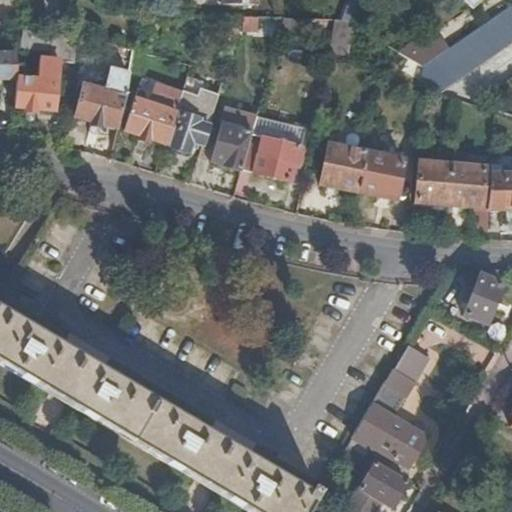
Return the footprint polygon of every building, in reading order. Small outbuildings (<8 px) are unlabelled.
[(349,0),(340,22),(353,30),(365,0),(349,0)] [(511,39),(511,3),(444,51),(418,69),(416,89),(431,94),(511,39)] [(254,19),(238,19),(236,31),(234,35),(254,35),(254,19)] [(304,20),(283,20),(279,20),(276,31),(303,32),(304,20)] [(343,55),(348,28),(337,21),(330,21),(324,53),(343,55)] [(418,69),(444,51),(429,28),(392,53),(404,61),(418,69)] [(75,37),(21,32),(20,49),(51,52),(52,62),(39,61),(37,81),(17,80),(15,108),(24,110),(24,113),(37,114),(37,111),(53,112),(57,63),(72,64),(75,37)] [(375,46),(372,54),(381,56),(383,48),(375,46)] [(0,55),(0,81),(14,81),(15,55),(0,55)] [(398,70),(409,77),(415,68),(404,61),(398,70)] [(101,126),(115,130),(124,98),(127,75),(108,72),(103,93),(81,87),(72,118),(88,122),(88,127),(100,129),(101,126)] [(511,84),(507,80),(469,105),(493,112),(511,117),(511,84)] [(147,141),(163,146),(164,142),(173,114),(179,95),(155,88),(149,106),(130,101),(121,133),(137,138),(136,141),(146,144),(147,141)] [(189,144),(199,147),(207,123),(215,96),(197,91),(196,98),(179,94),(179,95),(173,114),(178,116),(169,144),(168,149),(186,154),(189,144)] [(222,111),(217,126),(248,134),(252,119),(222,111)] [(164,142),(169,144),(178,116),(173,114),(164,142)] [(207,163),(217,126),(207,123),(199,147),(195,159),(207,163)] [(207,163),(237,170),(247,136),(248,134),(217,126),(207,163)] [(247,136),(237,170),(287,183),(295,154),(300,155),(302,145),(296,144),(296,148),(247,136)] [(317,186),(356,193),(364,153),(326,145),(317,186)] [(364,153),(356,193),(395,199),(402,160),(364,153)] [(413,204),(446,207),(449,166),(415,163),(413,204)] [(474,240),(485,241),(485,211),(485,209),(478,209),(480,169),(449,166),(446,207),(472,209),(474,240)] [(485,209),(485,211),(511,211),(511,172),(495,173),(496,166),(489,166),(485,209)] [(483,324),(498,285),(475,276),(461,315),(483,324)] [(306,511),(314,498),(0,311),(0,367),(246,511),(306,511)] [(392,370),(390,369),(350,438),(370,450),(372,448),(406,469),(424,440),(390,418),(424,362),(404,350),(392,370)] [(342,507),(350,511),(371,511),(378,502),(388,508),(404,482),(370,462),(342,507)]
